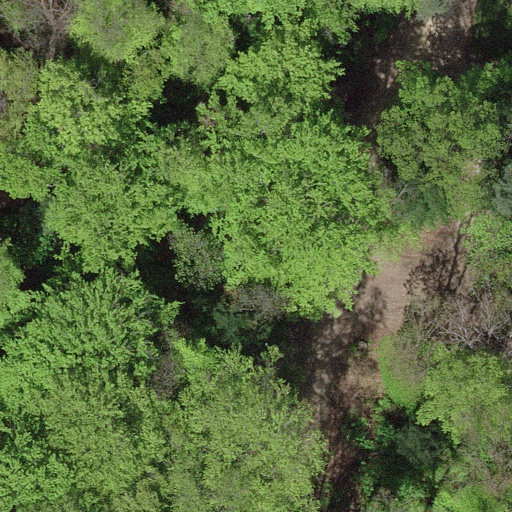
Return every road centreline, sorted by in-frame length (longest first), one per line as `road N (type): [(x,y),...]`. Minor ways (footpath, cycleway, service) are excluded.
road 1 (track): [(274,511),(356,224),(428,58)]
road 2 (track): [(0,195),(428,58)]
road 3 (track): [(511,354),(428,58),(448,0)]
